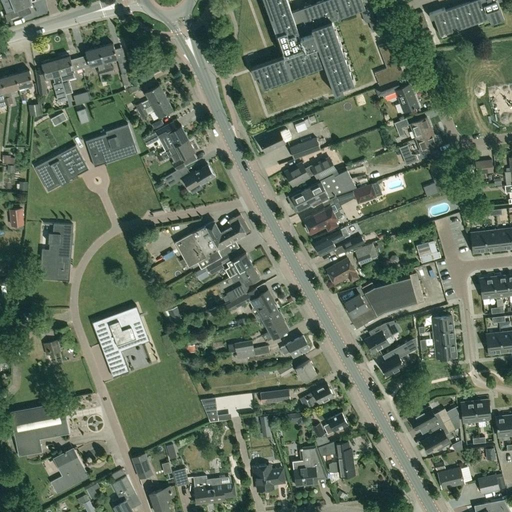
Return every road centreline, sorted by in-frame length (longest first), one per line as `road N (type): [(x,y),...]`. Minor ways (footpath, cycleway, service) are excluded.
road 1 (secondary): [(431,503),(259,198),(177,15)]
road 2 (residential): [(511,261),(458,267),(474,377),(511,391)]
road 3 (residential): [(428,72),(459,142),(511,138)]
